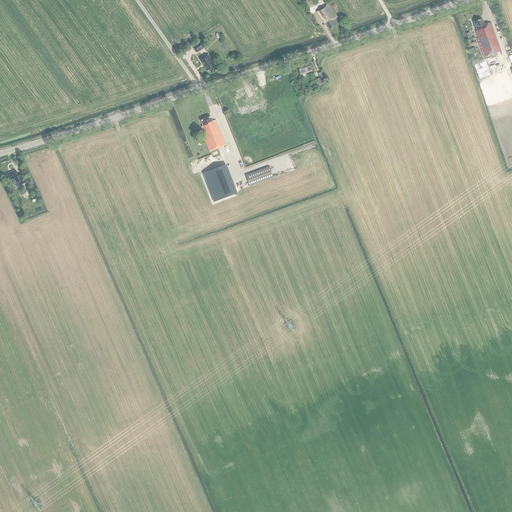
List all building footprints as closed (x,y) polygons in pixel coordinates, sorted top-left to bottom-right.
[(329,4),(328,5),(316,12),(324,24),(326,23),(329,29),(336,25),(334,21),(338,18),(329,4)] [(473,22),(477,31),(475,31),(478,37),(477,38),(484,57),(501,51),(491,22),(484,25),(481,19),(473,22)] [(192,47),(196,53),(205,48),(201,41),(192,47)] [(217,69),(209,57),(208,55),(199,60),(207,72),(209,70),(212,74),(216,71),(216,70),(217,69)] [(483,62),(474,65),(479,79),(491,75),(485,61),(483,62)] [(297,68),(300,76),(312,71),(311,70),(316,68),(314,62),(297,68)] [(269,97),(265,99),(263,94),(251,98),(254,106),(266,102),(267,106),(272,104),(269,97)] [(204,130),(203,131),(201,131),(209,152),(226,145),(216,120),(213,122),(211,117),(202,121),(204,126),(202,127),(204,130)] [(290,185),(282,163),(245,177),(253,199),(290,185)] [(222,167),(203,174),(214,202),(232,195),(222,167)] [(22,175),(18,176),(15,170),(5,175),(8,181),(11,179),(15,186),(19,184),(20,186),(26,183),(22,175)]
